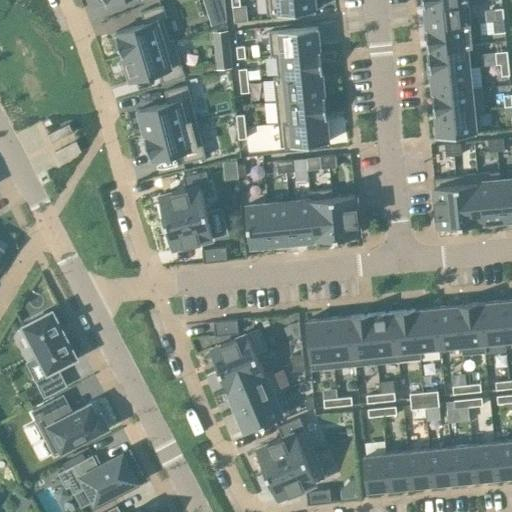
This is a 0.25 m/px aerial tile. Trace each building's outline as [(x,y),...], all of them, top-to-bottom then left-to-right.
[(314,0),(265,0),(267,14),(316,9),(314,0)] [(468,2),(424,6),(426,27),(470,23),(468,2)] [(166,17),(162,3),(141,11),(144,20),(114,30),(116,35),(111,37),(115,49),(120,48),(122,54),(169,40),(162,18),(166,17)] [(503,8),(495,8),(496,20),(504,19),(503,8)] [(504,19),(496,20),(497,32),(505,31),(504,19)] [(470,23),(426,27),(428,49),(468,45),(472,44),(470,23)] [(317,25),(269,30),(271,54),(320,49),(317,25)] [(184,75),(173,38),(169,40),(122,54),(130,79),(159,70),(162,81),(184,75)] [(244,45),(236,46),(237,58),(245,57),(244,45)] [(468,45),(428,49),(430,70),(470,66),(468,45)] [(230,46),(214,47),(217,68),(232,67),(230,46)] [(320,49),(271,54),(271,55),(276,55),(278,76),(322,72),(320,49)] [(507,50),(499,51),(500,63),(508,62),(507,50)] [(508,62),(500,63),(501,75),(509,74),(508,62)] [(470,66),(430,70),(433,92),(472,88),(470,66)] [(247,68),(238,68),(240,80),(248,79),(247,68)] [(278,76),(273,77),(276,99),(324,95),(322,72),(278,76)] [(248,79),(240,80),(241,92),(249,91),(248,79)] [(196,119),(186,84),(164,90),(167,101),(138,109),(144,133),(196,119)] [(472,88),(433,92),(435,113),(484,108),(481,87),(472,88)] [(502,94),(503,106),(511,105),(510,93),(502,94)] [(324,95),(276,99),(278,122),(327,117),(324,95)] [(484,108),(435,113),(437,136),(481,131),(479,110),(484,109),(484,108)] [(244,114),(236,115),(237,127),(245,126),(244,114)] [(327,117),(278,122),(280,146),(329,141),(327,117)] [(196,120),(144,133),(150,158),(180,150),(183,162),(205,156),(196,120)] [(52,143),(74,132),(69,123),(48,134),(52,143)] [(237,127),(238,139),(246,138),(245,126),(237,127)] [(505,149),(503,137),(496,138),(497,150),(505,149)] [(497,150),(496,138),(488,139),(489,151),(497,150)] [(76,140),(55,150),(60,161),(81,150),(76,140)] [(454,154),(453,142),(445,143),(446,155),(454,154)] [(462,154),(460,142),(453,142),(454,154),(462,154)] [(337,166),(336,154),(328,155),(329,166),(337,166)] [(329,166),(328,155),(320,155),(321,167),(329,166)] [(294,170),(293,158),(285,159),(286,171),(294,170)] [(286,171),(285,159),(277,160),(278,172),(286,171)] [(246,175),(245,163),(241,163),(237,164),(238,176),(246,175)] [(159,195),(165,220),(206,210),(200,186),(209,184),(206,170),(183,176),(186,188),(159,195)] [(504,219),(499,171),(477,173),(482,221),(504,219)] [(511,218),(511,177),(501,179),(500,171),(499,171),(504,219),(511,218)] [(482,221),(477,173),(456,175),(461,223),(482,221)] [(461,223),(456,175),(433,177),(438,226),(461,223)] [(336,236),(331,188),(310,190),(315,238),(336,236)] [(332,188),(331,188),(336,236),(359,234),(355,194),(333,196),(332,188)] [(315,238),(310,190),(309,190),(310,198),(289,201),(293,240),(315,238)] [(293,240),(289,201),(268,203),(272,243),(293,240)] [(272,243),(268,203),(245,205),(249,245),(272,243)] [(213,235),(206,210),(165,220),(172,246),(213,235)] [(202,248),(203,262),(227,259),(226,246),(202,248)] [(511,339),(511,298),(501,299),(505,340),(511,339)] [(505,340),(501,299),(480,302),(485,352),(486,352),(485,342),(505,340)] [(485,352),(480,302),(458,304),(463,354),(485,352)] [(463,354),(458,304),(437,306),(441,346),(461,344),(462,354),(463,354)] [(441,346),(437,306),(415,308),(420,358),(421,358),(420,349),(441,346)] [(53,307),(21,324),(48,374),(50,373),(52,378),(39,385),(45,396),(67,384),(59,368),(79,357),(53,307)] [(420,358),(415,308),(394,310),(399,360),(420,358)] [(399,360),(394,310),(372,312),(377,363),(399,360)] [(377,363),(372,312),(351,315),(356,365),(377,363)] [(356,365),(351,315),(329,317),(334,367),(356,365)] [(334,367),(329,317),(307,319),(312,369),(334,367)] [(237,319),(213,321),(215,335),(238,332),(237,319)] [(211,349),(219,369),(267,349),(259,328),(211,349)] [(268,350),(267,349),(219,369),(228,389),(272,370),(264,373),(257,355),(268,350)] [(291,355),(292,363),(304,361),(303,354),(291,355)] [(305,369),(304,361),(292,363),(293,371),(305,369)] [(281,390),(272,370),(228,389),(236,409),(281,390)] [(510,388),(509,380),(495,381),(496,389),(510,388)] [(481,390),(480,383),(466,384),(467,392),(481,390)] [(467,392),(466,384),(452,385),(453,393),(467,392)] [(273,394),(281,391),(281,390),(236,409),(245,430),(282,414),(273,394)] [(438,390),(424,391),(424,399),(438,398),(438,395),(438,390)] [(395,399),(394,391),(380,393),(381,401),(395,399)] [(424,399),(424,391),(410,393),(410,398),(410,401),(424,399)] [(381,401),(380,393),(366,394),(367,402),(381,401)] [(511,401),(511,393),(497,395),(498,403),(511,401)] [(315,407),(313,395),(305,396),(307,408),(315,407)] [(352,404),(351,396),(337,397),(338,405),(352,404)] [(482,404),(482,396),(468,398),(469,406),(482,404)] [(338,405),(337,397),(323,398),(324,406),(338,405)] [(439,406),(439,401),(438,398),(424,399),(425,407),(439,406)] [(469,406),(468,398),(454,399),(455,407),(469,406)] [(55,453),(108,425),(101,412),(97,414),(91,402),(63,417),(54,399),(32,410),(55,453)] [(425,407),(424,399),(410,401),(411,404),(411,408),(425,407)] [(396,413),(396,405),(382,407),(383,415),(396,413)] [(383,415),(382,407),(368,408),(369,416),(383,415)] [(277,426),(282,437),(257,448),(267,472),(315,452),(299,416),(277,426)] [(511,475),(511,439),(494,442),(498,477),(511,475)] [(498,477),(494,442),(472,444),(476,479),(498,477)] [(476,479),(472,444),(451,446),(454,481),(476,479)] [(454,481),(451,446),(429,448),(433,483),(454,481)] [(433,483),(429,448),(408,450),(411,486),(433,483)] [(411,486),(408,450),(386,452),(390,488),(411,486)] [(83,452),(62,462),(64,469),(86,457),(83,452)] [(325,476),(315,452),(267,472),(277,496),(325,476)] [(390,488),(386,452),(364,454),(367,490),(390,488)] [(64,469),(58,472),(66,487),(69,485),(74,493),(88,486),(95,500),(136,479),(123,454),(99,466),(93,454),(86,457),(64,469)] [(330,488),(306,490),(307,503),(331,501),(330,488)]
